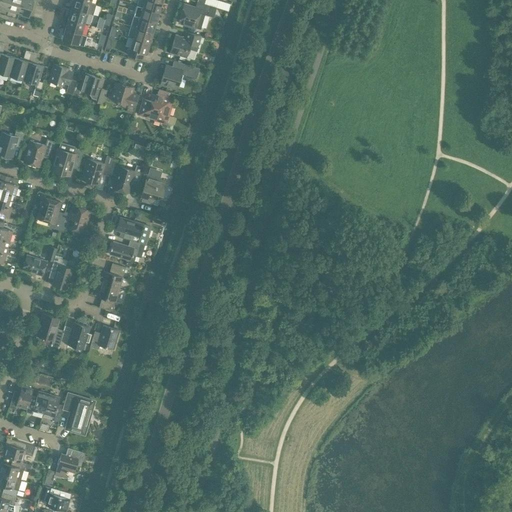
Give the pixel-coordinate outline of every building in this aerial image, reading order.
[(0,0),(0,6),(1,7),(2,9),(8,10),(10,0),(0,0)] [(10,0),(8,10),(14,12),(15,11),(18,12),(22,0),(10,0)] [(22,0),(18,12),(21,13),(22,15),(29,17),(33,0),(22,0)] [(80,0),(73,0),(71,8),(87,13),(93,15),(96,4),(90,3),(80,0)] [(138,0),(137,5),(158,12),(162,2),(156,0),(138,0)] [(184,4),(178,23),(195,28),(200,29),(205,14),(207,15),(213,17),(216,7),(210,6),(204,4),(197,2),(197,1),(195,7),(184,4)] [(134,16),(155,22),(158,12),(137,5),(134,16)] [(68,19),(84,23),(87,13),(71,8),(68,19)] [(130,26),(152,33),(155,22),(134,16),(130,26)] [(65,29),(81,34),(84,23),(68,19),(65,29)] [(127,36),(133,38),(149,43),(152,33),(130,26),(127,36)] [(81,34),(65,29),(62,40),(83,46),(87,36),(81,34)] [(175,34),(169,53),(186,58),(189,49),(196,52),(198,47),(201,36),(186,31),(185,37),(175,34)] [(127,54),(139,58),(140,52),(146,54),(149,43),(133,38),(130,48),(129,48),(127,49),(126,52),(127,54)] [(3,45),(0,55),(0,72),(9,75),(15,57),(1,53),(3,45)] [(15,57),(9,75),(23,79),(31,54),(25,52),(23,60),(15,57)] [(31,54),(23,79),(37,84),(43,66),(34,63),(36,55),(31,54)] [(196,78),(199,68),(176,61),(174,68),(166,65),(160,84),(176,89),(181,73),(196,78)] [(54,64),(49,81),(63,85),(64,83),(68,84),(66,92),(72,94),(76,82),(76,81),(70,79),(72,72),(67,71),(68,68),(54,64)] [(76,82),(72,94),(78,96),(80,90),(89,93),(91,97),(91,99),(102,103),(106,90),(101,88),(103,80),(95,77),(94,76),(85,73),(82,83),(76,82)] [(133,110),(137,95),(132,93),(133,87),(115,82),(110,99),(122,103),(121,107),(133,110)] [(142,101),(138,114),(154,119),(154,120),(160,122),(160,121),(165,122),(167,114),(169,115),(171,107),(170,107),(172,99),(157,94),(155,102),(154,101),(143,98),(142,101)] [(21,148),(26,132),(16,129),(14,136),(2,132),(0,137),(0,154),(12,158),(15,146),(21,148)] [(49,155),(53,141),(47,139),(45,145),(29,140),(23,162),(39,166),(43,153),(49,155)] [(83,150),(75,148),(76,147),(60,142),(58,149),(57,149),(51,170),(69,175),(72,167),(78,169),(83,150)] [(135,143),(133,149),(147,153),(148,149),(149,147),(135,143)] [(109,173),(113,158),(106,156),(104,164),(85,158),(83,166),(85,166),(82,179),(98,184),(102,171),(109,173)] [(139,182),(143,167),(137,165),(136,171),(116,165),(113,173),(116,174),(112,188),(128,193),(132,179),(139,182)] [(145,182),(140,200),(157,205),(164,181),(159,179),(147,176),(148,174),(144,173),(142,180),(145,182)] [(0,194),(0,197),(9,200),(11,195),(15,196),(18,185),(8,182),(9,177),(6,175),(0,194)] [(0,197),(0,215),(8,218),(11,207),(7,206),(9,200),(0,197)] [(59,230),(59,229),(64,213),(58,211),(61,202),(43,197),(36,218),(50,222),(49,227),(59,230)] [(64,213),(59,229),(66,231),(67,227),(83,232),(90,211),(73,206),(71,213),(65,212),(64,213)] [(119,237),(129,240),(137,242),(141,229),(142,229),(144,224),(120,217),(116,230),(121,231),(119,237)] [(0,245),(4,247),(7,247),(12,231),(2,228),(4,222),(0,221),(0,245)] [(137,242),(129,240),(128,246),(113,241),(109,254),(134,261),(135,256),(141,258),(144,245),(137,242)] [(54,257),(57,249),(49,246),(47,253),(48,253),(47,259),(53,261),(50,271),(54,257)] [(42,275),(46,261),(26,255),(22,269),(42,275)] [(54,257),(50,271),(56,273),(52,285),(66,289),(72,268),(65,266),(67,260),(54,257)] [(100,283),(119,289),(125,267),(112,263),(109,272),(104,271),(100,283)] [(119,289),(100,283),(96,296),(101,297),(99,307),(112,311),(119,289)] [(58,347),(63,330),(56,328),(59,318),(43,313),(36,335),(52,339),(51,345),(58,347)] [(63,330),(58,347),(65,350),(67,344),(83,348),(85,341),(88,342),(90,334),(87,333),(89,327),(73,322),(70,333),(63,330)] [(113,349),(119,330),(102,325),(100,335),(94,333),(90,346),(98,349),(99,345),(113,349)] [(27,409),(31,395),(32,389),(21,386),(20,392),(14,391),(9,407),(15,409),(16,406),(27,409)] [(43,414),(49,394),(38,391),(36,397),(31,395),(27,409),(26,412),(32,414),(33,410),(43,414)] [(67,393),(63,405),(70,407),(74,395),(67,393)] [(49,394),(43,414),(53,417),(52,420),(58,422),(63,405),(58,404),(59,397),(49,394)] [(88,419),(93,401),(76,396),(69,418),(67,418),(67,420),(67,424),(68,427),(71,430),(74,432),(77,432),(81,432),(84,430),(87,427),(88,423),(88,419)] [(6,444),(3,456),(12,459),(21,462),(24,453),(28,454),(31,445),(30,445),(18,441),(16,447),(6,444)] [(80,465),(84,452),(67,448),(65,454),(61,453),(54,475),(64,478),(66,470),(74,472),(76,464),(80,465)] [(1,462),(0,465),(0,473),(21,480),(21,479),(24,467),(31,469),(32,465),(25,463),(21,462),(12,459),(10,465),(1,462)] [(0,473),(0,484),(4,486),(2,492),(16,496),(17,490),(18,490),(21,480),(21,479),(21,480),(0,473)] [(42,487),(39,498),(47,500),(45,505),(55,508),(54,511),(55,511),(63,511),(64,510),(66,511),(69,499),(68,499),(70,493),(51,488),(42,485),(42,487)] [(0,497),(0,508),(7,511),(10,511),(13,511),(14,505),(13,505),(16,496),(2,492),(0,498),(0,497)]
